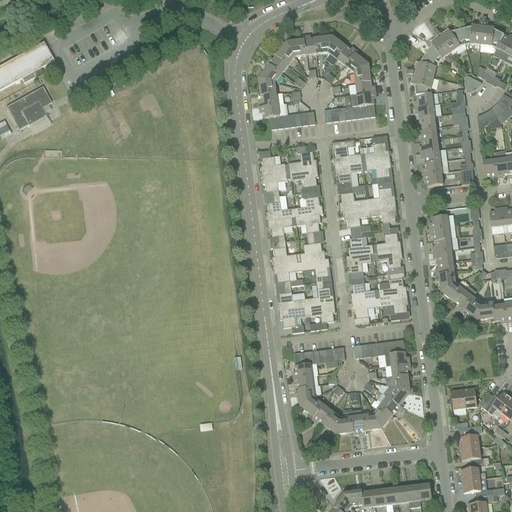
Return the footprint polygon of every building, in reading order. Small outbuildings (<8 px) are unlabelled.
[(481,47),(484,19),(482,19),(482,22),(479,22),(478,29),(472,28),(471,29),(461,32),(464,45),(481,47)] [(496,51),(503,37),(494,32),(494,30),(487,30),(488,23),(486,23),(486,19),(484,19),(481,47),(492,49),(496,51)] [(451,55),(464,45),(461,32),(451,35),(450,33),(444,37),(440,32),(438,33),(436,30),(435,32),(451,55)] [(451,55),(435,32),(433,33),(435,36),(433,37),(437,42),(431,46),(432,48),(426,56),(437,64),(451,55)] [(496,51),(492,57),(503,63),(506,56),(511,45),(511,37),(509,40),(503,37),(496,51)] [(317,56),(315,41),(309,41),(308,38),(304,39),(306,57),(317,56)] [(306,57),(304,39),(303,39),(303,42),(292,44),(288,46),(295,59),(306,57)] [(328,55),(332,40),(328,39),(315,41),(317,56),(328,55)] [(336,41),(332,40),(328,55),(337,61),(346,49),(336,41)] [(0,92),(21,81),(24,85),(34,79),(32,75),(53,63),(43,44),(0,67),(0,92)] [(295,59),(288,46),(284,48),(276,58),(288,67),(295,59)] [(337,61),(346,68),(357,54),(353,51),(351,53),(346,49),(337,61)] [(357,54),(346,68),(354,75),(367,67),(365,64),(356,56),(357,54)] [(434,80),(437,64),(426,56),(420,65),(418,65),(417,71),(410,70),(410,72),(406,71),(406,73),(434,80)] [(288,67),(276,58),(272,63),(270,61),(267,65),(281,76),(288,67)] [(281,76),(267,65),(266,65),(269,67),(261,77),(260,81),(275,85),(281,76)] [(369,71),(367,67),(354,75),(355,86),(371,84),(369,71)] [(431,91),(434,80),(406,73),(405,76),(409,76),(408,79),(415,80),(413,87),(415,87),(416,98),(432,96),(431,91)] [(276,96),(275,85),(260,81),(259,85),(261,98),(276,96)] [(372,90),(371,84),(355,86),(357,97),(375,95),(375,90),(372,90)] [(480,87),(481,85),(478,84),(473,88),(475,92),(477,91),(479,89),(480,87)] [(42,89),(6,109),(18,132),(28,127),(46,118),(42,110),(51,105),(42,89)] [(282,95),(276,96),(261,98),(262,104),(259,104),(259,109),(284,106),(282,95)] [(374,107),(373,100),(376,99),(375,95),(357,97),(351,98),(352,109),(355,109),(358,108),(358,109),(362,108),(368,108),(374,107)] [(433,107),(432,96),(416,98),(417,105),(414,105),(414,110),(433,107)] [(510,109),(511,105),(511,101),(503,97),(500,102),(510,109)] [(511,116),(511,111),(509,110),(510,109),(500,102),(497,106),(505,115),(503,117),(507,121),(511,116)] [(300,112),(310,111),(301,104),(299,104),(300,112)] [(284,106),(278,107),(259,109),(260,114),(263,114),(264,121),(269,120),(276,119),(279,119),(279,118),(282,118),(285,118),(284,106)] [(505,115),(497,106),(492,110),(499,120),(497,122),(501,127),(507,121),(503,117),(505,115)] [(434,119),(433,107),(414,110),(415,114),(418,114),(419,121),(434,119)] [(499,120),(492,110),(488,114),(493,125),(497,122),(499,120)] [(339,124),(337,111),(331,112),(332,125),(339,124)] [(332,125),(331,112),(324,113),(325,125),(332,125)] [(314,114),(307,115),(308,127),(315,127),(314,114)] [(493,125),(488,114),(482,117),(486,128),(493,125)] [(308,127),(307,115),(300,116),(302,128),(308,127)] [(465,115),(452,116),(453,122),(453,128),(459,127),(468,126),(467,119),(466,119),(465,115)] [(486,128),(482,117),(477,119),(478,131),(486,128)] [(436,130),(434,119),(419,121),(420,127),(417,128),(417,132),(436,130)] [(437,141),(436,130),(417,132),(418,137),(421,137),(422,143),(437,141)] [(386,153),(385,145),(384,138),(372,140),(373,147),(374,155),(361,156),(362,165),(390,162),(389,153),(386,153)] [(439,153),(437,141),(422,143),(423,150),(419,150),(420,155),(439,153)] [(349,158),(348,150),(353,149),(355,149),(354,142),(341,144),(342,150),(335,151),(336,160),(333,160),(334,169),(362,165),(361,156),(354,157),(349,158)] [(314,162),(313,154),(306,155),(306,149),(309,148),(308,148),(296,150),(296,155),(298,157),(300,156),(301,164),(288,166),(288,167),(289,174),(317,171),(316,162),(314,162)] [(440,164),(439,153),(420,155),(421,160),(424,159),(425,166),(440,164)] [(288,167),(285,167),(285,166),(281,167),(276,167),(274,159),(271,159),(262,161),(262,163),(263,169),(260,169),(262,178),(289,174),(288,167)] [(466,166),(460,167),(461,173),(472,171),(471,165),(471,160),(465,161),(466,166)] [(508,176),(506,161),(494,162),(497,181),(502,180),(501,177),(508,176)] [(390,162),(362,165),(363,174),(366,173),(376,172),(377,181),(378,186),(384,185),(383,180),(390,179),(389,171),(391,170),(390,162)] [(497,181),(494,162),(483,164),(485,179),(492,178),(492,181),(497,181)] [(441,175),(440,164),(425,166),(425,172),(422,173),(423,178),(441,175)] [(352,189),(350,175),(357,175),(363,174),(363,171),(362,165),(334,169),(335,177),(338,177),(339,185),(343,185),(344,191),(352,189)] [(318,180),(317,171),(289,174),(291,183),(303,182),(304,189),(303,189),(301,191),(302,196),(311,195),(310,189),(317,188),(316,180),(318,180)] [(473,177),(472,171),(460,173),(462,187),(474,186),(473,177)] [(285,184),(287,183),(287,182),(290,181),(291,183),(289,174),(262,178),(263,187),(265,186),(266,195),(273,194),(273,199),(279,199),(279,193),(278,185),(285,184)] [(443,187),(442,177),(441,175),(423,178),(424,182),(427,182),(427,189),(443,187)] [(385,191),(384,185),(378,186),(379,200),(374,201),(367,202),(368,210),(396,207),(394,198),(392,198),(391,190),(385,191)] [(354,203),(353,195),(366,193),(365,187),(359,188),(352,189),(344,191),(344,196),(340,197),(341,205),(339,205),(340,214),(343,214),(343,213),(368,210),(367,202),(354,203)] [(312,200),(311,195),(302,196),(302,200),(304,201),(306,201),(307,209),(300,210),(294,211),(295,220),(320,216),(320,217),(323,216),(322,207),(319,208),(318,199),(312,200)] [(295,220),(294,211),(288,212),(281,212),(279,199),(273,199),(274,205),(267,206),(268,214),(266,214),(267,223),(295,220)] [(396,207),(368,210),(369,219),(382,217),(383,231),(390,231),(389,225),(395,224),(394,216),(397,216),(396,207)] [(511,227),(511,211),(506,213),(505,209),(500,210),(503,229),(504,236),(508,235),(507,228),(511,227)] [(359,220),(369,219),(368,210),(343,213),(343,214),(344,222),(347,222),(348,230),(350,230),(351,235),(362,234),(371,233),(371,227),(360,228),(359,220)] [(503,229),(500,210),(496,211),(496,214),(489,215),(491,230),(503,229)] [(319,234),(318,226),(321,225),(320,216),(295,220),(296,228),(301,228),(306,227),(307,235),(308,241),(314,240),(313,235),(319,234)] [(447,218),(445,218),(432,220),(432,227),(429,227),(430,232),(448,230),(447,218)] [(284,235),(283,230),(292,229),(296,228),(295,220),(267,223),(268,232),(271,232),(272,240),(278,239),(279,245),(285,244),(284,235)] [(450,241),(448,230),(430,232),(431,237),(434,237),(434,243),(450,241)] [(390,236),(390,231),(383,231),(385,245),(373,247),(374,256),(377,256),(377,255),(401,252),(400,243),(398,244),(397,235),(390,236)] [(350,250),(348,250),(349,258),(349,259),(370,256),(371,256),(374,256),(373,247),(367,247),(363,248),(362,240),(362,238),(361,234),(362,234),(351,235),(352,241),(349,241),(350,250)] [(322,253),(321,245),(314,246),(314,240),(308,241),(308,245),(310,255),(305,255),(300,256),(301,265),(325,262),(325,261),(324,253),(322,253)] [(451,253),(450,241),(434,243),(435,250),(432,250),(433,255),(451,253)] [(301,265),(300,256),(287,258),(285,244),(279,245),(280,250),(273,251),(274,259),(272,260),(273,268),(301,265)] [(402,261),(401,252),(377,255),(377,256),(374,256),(375,263),(378,263),(378,264),(387,263),(388,271),(386,276),(386,277),(389,277),(404,275),(403,269),(401,269),(400,261),(402,261)] [(453,264),(451,253),(433,255),(433,260),(437,259),(437,266),(453,264)] [(372,265),(371,263),(375,263),(374,256),(371,256),(370,256),(349,259),(349,258),(346,259),(347,268),(349,267),(350,276),(363,274),(362,266),(367,265),(372,265)] [(328,261),(325,261),(325,262),(301,265),(302,273),(302,278),(307,277),(311,280),(312,286),(316,286),(322,285),(322,279),(328,279),(327,270),(330,270),(328,261)] [(454,275),(453,264),(437,266),(438,272),(435,273),(436,278),(439,278),(439,277),(454,275)] [(295,274),(302,273),(301,265),(273,268),(274,277),(276,277),(277,285),(284,284),(285,290),(291,289),(303,287),(303,282),(296,282),(290,283),(289,275),(295,274)] [(404,275),(394,276),(389,277),(390,283),(391,290),(378,292),(379,301),(407,297),(406,289),(404,289),(402,281),(405,280),(404,275)] [(455,286),(454,275),(439,277),(439,278),(440,289),(443,293),(455,286)] [(376,277),(368,278),(369,286),(377,285),(376,277)] [(323,291),(322,285),(316,286),(318,300),(313,300),(305,301),(306,310),(308,310),(334,307),(333,298),(331,298),(330,290),(323,291)] [(379,301),(378,292),(370,293),(366,294),(365,285),(362,286),(352,287),(353,295),(351,296),(352,304),(379,301)] [(455,286),(443,293),(445,297),(455,305),(464,293),(455,286)] [(305,301),(293,303),(292,296),(291,289),(285,290),(285,295),(279,296),(280,305),(278,305),(279,314),(306,310),(305,301)] [(462,314),(473,300),(464,293),(455,305),(460,309),(458,311),(462,314)] [(408,306),(407,297),(379,301),(380,310),(386,309),(393,308),(394,316),(390,316),(391,323),(400,322),(399,316),(407,315),(406,306),(408,306)] [(478,321),(482,306),(473,300),(462,314),(462,315),(464,312),(474,320),(478,321)] [(369,318),(368,311),(374,310),(380,310),(379,301),(352,304),(353,313),(355,313),(356,321),(354,321),(354,327),(369,325),(369,318)] [(495,320),(492,305),(482,306),(478,321),(482,322),(494,320),(495,320)] [(507,325),(504,307),(493,308),(493,305),(492,305),(495,320),(494,320),(494,324),(501,323),(502,326),(507,325)] [(335,315),(334,307),(308,310),(309,319),(320,317),(321,325),(310,327),(311,333),(327,331),(327,325),(334,324),(333,316),(335,315)] [(301,328),(300,320),(309,319),(308,310),(306,310),(279,314),(280,322),(282,322),(283,330),(291,329),(292,336),(304,334),(303,328),(301,328)] [(369,359),(367,347),(360,348),(362,360),(369,359)] [(362,360),(360,348),(353,349),(355,361),(362,360)] [(345,362),(343,350),(337,351),(338,363),(345,362)] [(338,363),(337,351),(330,352),(331,364),(338,363)] [(406,362),(405,355),(399,355),(393,356),(390,356),(390,357),(387,357),(385,357),(386,369),(391,368),(410,366),(409,361),(406,362)] [(318,377),(317,366),(313,366),(310,367),(310,366),(307,367),(301,368),(295,368),(296,375),(293,376),(293,381),(312,378),(318,377)] [(410,371),(410,366),(391,368),(393,380),(408,378),(407,371),(410,371)] [(313,390),(312,378),(293,381),(294,385),(297,385),(298,392),(313,390)] [(410,390),(408,378),(393,380),(394,390),(408,394),(410,390)] [(389,389),(383,397),(387,400),(387,399),(402,410),(400,408),(407,398),(408,394),(394,390),(389,389)] [(315,400),(313,390),(298,392),(299,404),(302,408),(315,400)] [(475,390),(463,392),(465,411),(477,409),(475,390)] [(465,411),(463,392),(451,393),(454,412),(465,411)] [(501,416),(511,401),(511,400),(503,394),(497,402),(493,398),(483,410),(488,414),(492,417),(496,412),(501,416)] [(483,410),(493,398),(488,395),(482,403),(478,407),(483,410)] [(402,410),(387,399),(387,400),(380,408),(393,417),(397,412),(399,414),(402,410)] [(312,422),(323,407),(315,400),(302,408),(304,412),(313,419),(311,421),(312,422)] [(511,420),(511,401),(501,416),(510,422),(511,420)] [(323,426),(332,414),(323,407),(312,422),(315,425),(317,422),(323,426)] [(385,427),(393,417),(380,408),(374,416),(381,429),(385,427)] [(362,412),(351,413),(351,414),(354,438),(359,437),(358,434),(365,433),(363,418),(362,412)] [(337,435),(341,421),(332,414),(323,426),(332,434),(337,435)] [(341,421),(337,435),(341,436),(353,435),(353,438),(354,438),(351,414),(342,415),(341,421)] [(381,429),(374,416),(363,418),(365,433),(377,432),(381,429)] [(469,439),(459,440),(460,452),(479,449),(478,438),(482,434),(481,428),(468,430),(469,439)] [(499,437),(503,433),(498,429),(495,433),(499,437)] [(498,447),(501,442),(497,439),(493,443),(498,447)] [(503,451),(506,446),(501,442),(498,447),(503,451)] [(481,461),(479,449),(460,452),(462,463),(481,461)] [(478,470),(470,471),(460,472),(462,484),(480,482),(478,470)] [(481,493),(480,482),(462,484),(463,496),(476,494),(477,500),(493,498),(497,497),(496,492),(492,493),(492,492),(481,493)] [(430,486),(418,488),(420,503),(432,502),(430,486)] [(420,503),(418,488),(407,489),(409,505),(410,510),(421,509),(420,503)] [(409,505),(407,489),(396,491),(397,506),(409,505)] [(397,506),(396,491),(384,492),(386,507),(397,506)] [(386,507),(384,492),(373,493),(375,509),(386,507)] [(364,510),(361,493),(344,495),(352,508),(363,507),(363,510),(364,510)] [(375,509),(373,493),(362,495),(362,493),(361,493),(364,510),(375,509)] [(348,511),(352,508),(344,495),(334,509),(337,511),(348,511)] [(487,511),(486,505),(493,504),(493,498),(477,500),(478,505),(467,507),(467,511),(487,511)]
